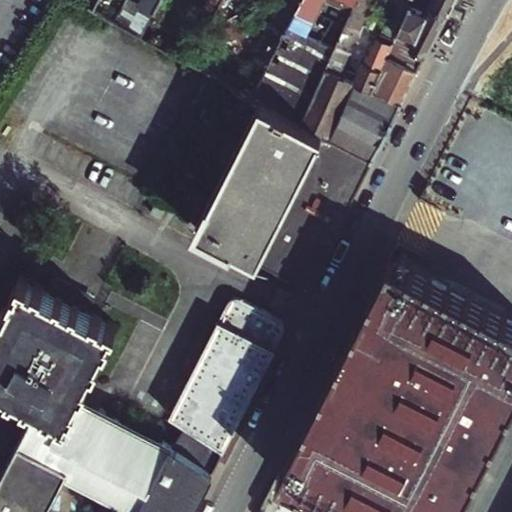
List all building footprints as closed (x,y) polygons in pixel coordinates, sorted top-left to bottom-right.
[(141,0),(137,8),(123,1),(114,19),(142,35),(159,0),(141,0)] [(280,0),(270,21),(286,30),(289,25),(301,0),(280,0)] [(354,0),(301,0),(289,25),(307,34),(315,19),(341,32),(344,24),(354,0)] [(354,0),(344,24),(355,29),(358,23),(364,26),(366,22),(374,26),(378,16),(369,11),(374,0),(395,0),(382,30),(395,37),(405,14),(410,0),(354,0)] [(448,11),(430,2),(427,7),(418,2),(419,0),(410,0),(405,14),(438,31),(448,11)] [(426,0),(430,2),(448,11),(453,0),(426,0)] [(405,14),(395,37),(399,39),(402,31),(414,37),(410,45),(427,53),(438,31),(405,14)] [(286,30),(270,21),(254,52),(270,61),(283,36),(286,30)] [(345,66),(364,26),(358,23),(355,29),(344,24),(341,32),(334,47),(327,63),(401,102),(424,58),(376,33),(358,72),(345,66)] [(302,45),(307,34),(289,25),(286,30),(283,36),(302,45)] [(402,31),(399,39),(410,45),(414,37),(402,31)] [(252,96),(270,61),(254,52),(242,76),(236,87),(252,96)] [(327,63),(301,122),(372,159),(401,102),(327,63)] [(236,87),(242,76),(231,70),(225,82),(236,87)] [(301,122),(264,102),(197,227),(236,247),(231,256),(260,272),(265,263),(301,282),(305,283),(309,281),(336,228),(372,159),(301,122)] [(456,511),(511,403),(511,318),(390,256),(352,328),(279,472),(356,511),(456,511)] [(22,275),(0,318),(0,385),(4,387),(33,402),(39,405),(0,474),(0,511),(191,511),(285,329),(284,323),(283,321),(240,299),(235,299),(231,301),(171,416),(186,427),(174,447),(82,398),(119,324),(22,275)] [(0,401),(26,415),(33,402),(4,387),(0,394),(0,401)] [(356,511),(279,472),(257,511),(274,511),(277,507),(283,495),(288,497),(291,490),(319,504),(322,500),(326,503),(321,511),(356,511)] [(287,511),(321,511),(326,503),(322,500),(319,504),(291,490),(288,497),(283,495),(277,507),(287,511)]
